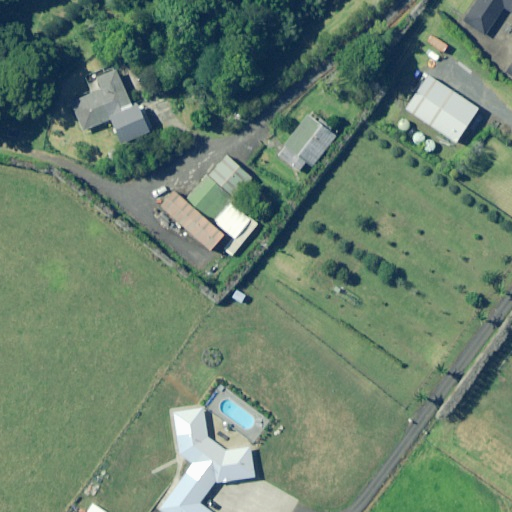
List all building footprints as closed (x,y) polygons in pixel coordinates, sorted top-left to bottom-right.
[(511,0),(479,0),(464,23),(485,37),(504,9),(511,14),(511,66),(507,74),(511,77),(511,0)] [(132,106),(115,66),(85,79),(92,94),(71,103),(84,132),(111,120),(122,145),(155,130),(142,101),(132,106)] [(479,109),(429,76),(406,110),(456,143),(479,109)] [(337,137),(310,116),(279,157),(299,172),(306,162),(313,167),(337,137)] [(233,200),(235,201),(255,178),(229,154),(210,175),(208,177),(233,200)] [(208,177),(206,175),(184,200),(211,225),(233,200),(208,177)] [(211,225),(184,200),(175,192),(162,207),(211,251),(224,236),(216,229),(211,225)] [(233,200),(211,225),(216,229),(218,226),(234,240),(224,251),(231,257),(261,224),(235,201),(233,200)] [(209,437),(204,408),(174,413),(180,455),(193,464),(160,510),(162,511),(210,511),(200,504),(216,484),(255,477),(250,447),(226,451),(209,437)]
